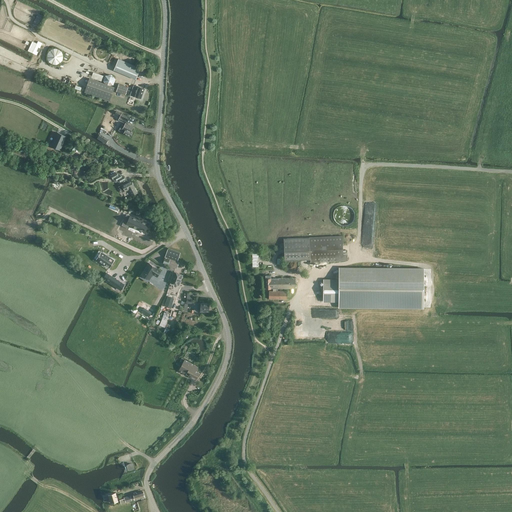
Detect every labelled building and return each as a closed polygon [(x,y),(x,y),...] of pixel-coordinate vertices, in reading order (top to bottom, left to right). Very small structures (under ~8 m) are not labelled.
[(27,44),(30,46),(28,50),(38,55),(43,42),(38,40),(37,42),(32,40),(31,43),(28,42),(27,44)] [(62,58),(62,56),(62,55),(61,54),(61,53),(60,52),(59,51),(58,50),(56,50),(55,50),(54,50),(53,50),(51,51),(50,52),(50,53),(49,54),(49,55),(49,56),(49,58),(49,59),(50,60),(51,61),(52,62),(53,63),(54,63),(55,63),(57,63),(58,62),(59,62),(60,61),(61,60),(61,59),(62,58)] [(118,59),(114,70),(136,79),(140,68),(118,59)] [(93,72),(92,78),(102,80),(104,74),(93,72)] [(91,79),(86,92),(111,101),(116,87),(91,79)] [(120,84),(117,92),(127,95),(130,87),(120,84)] [(134,85),(130,95),(141,99),(145,88),(138,86),(137,87),(134,85)] [(129,117),(124,114),(121,113),(120,116),(118,120),(125,123),(124,125),(123,125),(121,128),(123,128),(123,129),(125,130),(124,133),(131,136),(132,133),(131,132),(133,127),(126,123),(129,117)] [(57,131),(51,145),(61,150),(67,135),(57,131)] [(106,143),(108,139),(100,133),(97,138),(106,143)] [(122,185),(126,191),(129,190),(132,196),(137,193),(134,186),(131,180),(127,182),(125,179),(124,176),(122,177),(120,174),(115,177),(117,180),(119,179),(120,182),(123,180),(125,184),(122,185)] [(128,221),(126,224),(129,225),(133,227),(133,228),(134,227),(136,228),(136,229),(136,228),(144,232),(145,230),(146,229),(145,228),(148,223),(130,216),(127,221),(128,221)] [(311,262),(338,261),(347,261),(346,253),(343,253),(342,236),(284,238),(285,260),(310,259),(310,262),(311,262)] [(168,248),(163,263),(175,268),(181,252),(168,248)] [(101,252),(96,259),(104,264),(103,265),(105,267),(106,266),(109,268),(114,260),(101,252)] [(149,263),(141,274),(149,279),(152,274),(157,277),(161,271),(149,263)] [(423,268),(339,268),(339,279),(324,279),(323,288),(322,290),(322,292),(322,294),(322,296),(323,298),(325,300),(327,301),(327,302),(339,302),(339,307),(423,307),(423,268)] [(183,275),(173,272),(170,282),(179,285),(183,275)] [(107,273),(103,278),(121,290),(124,284),(107,273)] [(295,288),(295,278),(276,278),(271,278),(271,275),(265,275),(265,278),(265,289),(271,289),(271,288),(276,288),(276,291),(269,291),(269,299),(287,299),(287,291),(278,291),(278,289),(295,288)] [(167,303),(166,305),(168,305),(168,306),(172,308),(175,300),(169,298),(167,303)] [(210,304),(199,304),(198,311),(209,312),(210,304)] [(165,310),(160,325),(165,327),(170,312),(165,310)] [(327,343),(354,343),(354,332),(327,332),(327,343)] [(184,360),(182,364),(184,365),(180,371),(189,376),(190,375),(197,379),(200,373),(195,370),(197,367),(184,360)] [(146,497),(144,491),(137,493),(136,492),(135,492),(135,494),(134,494),(136,500),(146,497)] [(116,492),(108,495),(111,503),(118,500),(116,492)] [(124,497),(124,499),(120,500),(121,504),(132,501),(130,495),(124,497)]
